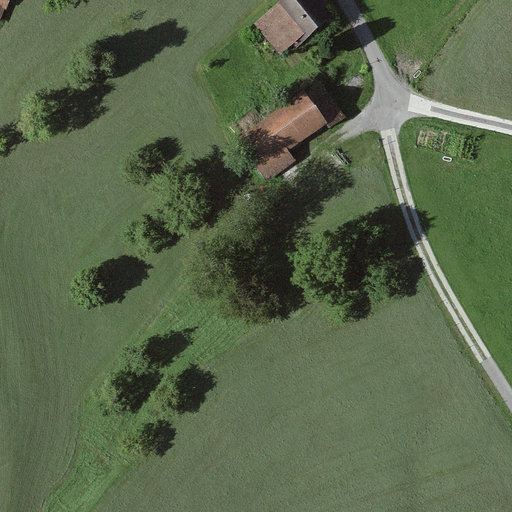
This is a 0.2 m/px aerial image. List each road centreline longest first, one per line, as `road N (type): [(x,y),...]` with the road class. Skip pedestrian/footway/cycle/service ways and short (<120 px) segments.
road 1 (unclassified): [(389,96),(410,216),(511,399)]
road 2 (unclassified): [(511,125),(389,96)]
